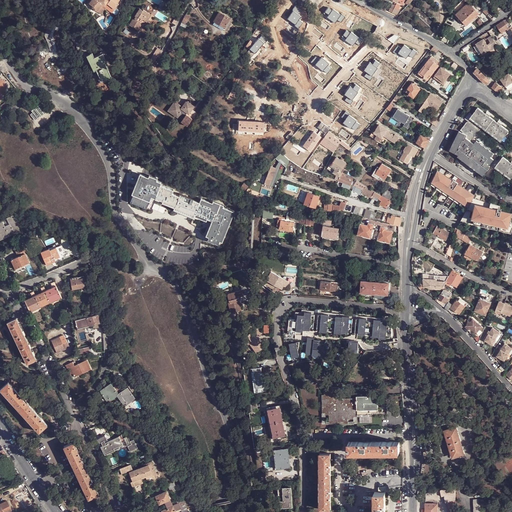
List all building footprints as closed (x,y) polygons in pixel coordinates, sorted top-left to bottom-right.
[(91,0),(89,3),(93,6),(92,7),(97,11),(102,5),(105,4),(107,4),(115,9),(119,4),(117,3),(119,0),(91,0)] [(392,0),(395,1),(393,6),(393,7),(395,8),(394,11),(399,14),(402,10),(399,9),(401,4),(403,5),(405,0),(392,0)] [(479,13),(469,2),(456,14),(461,19),(462,18),(467,25),(479,13)] [(301,10),(295,6),(292,10),(293,11),(287,19),(295,25),(295,26),(299,28),(303,23),(299,20),(301,16),(298,14),(301,10)] [(139,24),(141,21),(140,20),(141,18),(143,18),(144,16),(147,18),(151,13),(143,9),(140,7),(135,15),(136,16),(134,18),(133,18),(129,24),(134,26),(134,25),(139,28),(140,25),(139,24)] [(333,10),(332,11),(328,8),(325,12),(329,15),(327,17),(335,23),(337,20),(341,23),(345,17),(341,14),(341,15),(333,10)] [(484,11),(492,18),(495,15),(486,8),(484,11)] [(214,20),(225,26),(230,18),(219,12),(214,20)] [(462,23),(464,22),(461,19),(456,14),(455,14),(454,15),(462,23)] [(497,25),(502,32),(503,31),(507,29),(511,36),(511,25),(509,22),(507,23),(504,20),(497,25)] [(350,33),(346,31),(343,35),(347,38),(345,40),(353,46),(359,38),(350,33)] [(491,50),(498,45),(491,35),(487,38),(490,42),(487,44),(484,38),(475,43),(482,54),(490,49),(491,50)] [(262,39),(258,36),(256,40),(255,39),(253,41),(251,40),(247,46),(250,48),(247,53),(251,55),(262,39)] [(397,54),(406,58),(408,56),(413,58),(418,53),(405,45),(401,48),(398,47),(393,51),(397,54)] [(87,55),(94,71),(97,69),(102,80),(104,79),(105,81),(112,78),(105,63),(107,62),(103,53),(95,57),(92,53),(87,55)] [(329,64),(321,58),(315,65),(323,72),(324,71),(327,74),(330,70),(327,66),(329,64)] [(417,73),(427,80),(438,65),(429,58),(417,73)] [(379,64),(375,61),(372,65),(370,63),(364,71),(366,73),(364,76),(370,80),(373,77),(372,76),(377,68),(379,64)] [(435,73),(444,80),(450,72),(441,66),(435,73)] [(478,68),(474,72),(482,80),(486,83),(489,80),(478,68)] [(501,78),(506,86),(511,82),(511,81),(511,76),(509,72),(501,78)] [(443,82),(444,80),(435,73),(434,75),(443,82)] [(406,90),(414,96),(420,88),(412,82),(406,90)] [(492,87),(497,91),(502,86),(496,82),(492,87)] [(360,88),(355,85),(353,89),(350,87),(344,95),(347,97),(345,101),(350,105),(353,101),(352,100),(357,92),(360,88)] [(430,93),(419,110),(423,112),(429,104),(437,109),(443,101),(430,93)] [(393,98),(387,107),(391,110),(395,105),(394,104),(396,102),(397,103),(399,101),(395,99),(394,98),(393,98)] [(179,103),(174,100),(167,110),(177,117),(178,117),(182,120),(182,121),(187,125),(193,117),(188,114),(195,105),(186,100),(180,108),(179,103)] [(42,102),(31,110),(33,112),(37,119),(48,110),(42,102)] [(486,113),(478,107),(473,114),(471,117),(502,140),(509,131),(501,125),(497,122),(490,116),(486,113)] [(410,116),(398,109),(393,117),(404,124),(403,126),(408,129),(413,120),(409,118),(410,116)] [(350,114),(345,111),(342,117),(345,119),(343,123),(351,129),(352,128),(356,131),(359,125),(355,122),(356,121),(349,116),(350,114)] [(436,125),(439,120),(434,117),(432,116),(429,120),(436,125)] [(471,117),(470,118),(481,127),(501,142),(502,140),(471,117)] [(481,127),(470,118),(468,121),(467,121),(480,130),(481,127)] [(263,130),(264,120),(255,119),(252,119),(238,119),(238,129),(263,130)] [(322,120),(320,123),(329,129),(331,126),(322,120)] [(480,130),(467,121),(461,130),(463,132),(463,133),(459,131),(450,150),(459,155),(458,156),(484,175),(491,166),(489,166),(494,159),(491,157),(494,153),(476,140),(474,141),(472,139),(473,138),(479,130),(480,130)] [(318,125),(327,132),(329,129),(320,123),(318,125)] [(390,130),(378,123),(373,132),(381,137),(383,135),(394,142),(398,135),(394,133),(393,134),(389,131),(390,130)] [(320,142),(334,151),(339,142),(342,139),(329,129),(327,132),(320,142)] [(313,132),(303,146),(306,149),(311,152),(321,138),(313,132)] [(381,137),(373,132),(371,135),(379,140),(381,137)] [(424,146),(429,137),(427,136),(426,137),(421,134),(419,137),(416,141),(424,146)] [(349,148),(351,146),(342,139),(339,142),(340,143),(349,148)] [(418,149),(407,142),(402,150),(404,150),(399,158),(407,163),(412,155),(414,156),(418,149)] [(288,166),(290,160),(284,155),(280,160),(288,166)] [(346,161),(336,155),(332,162),(330,161),(327,167),(336,172),(340,174),(341,170),(342,168),(346,161)] [(503,156),(496,166),(511,178),(511,177),(511,162),(503,156)] [(376,171),(383,175),(387,170),(389,172),(391,167),(382,162),(376,171)] [(275,166),(270,165),(269,169),(266,176),(272,178),(275,166)] [(366,170),(361,166),(357,173),(354,176),(355,177),(357,178),(360,180),(366,170)] [(511,179),(511,178),(496,166),(495,167),(511,179)] [(349,187),(353,176),(345,170),(342,168),(341,170),(340,174),(337,179),(341,180),(340,183),(342,184),(349,187)] [(354,176),(357,173),(349,169),(349,170),(346,168),(345,170),(353,176),(354,176)] [(468,206),(473,198),(474,195),(470,192),(458,184),(458,183),(453,180),(438,170),(434,177),(432,182),(432,183),(466,205),(468,206)] [(174,206),(173,207),(174,208),(174,207),(183,211),(185,212),(187,213),(189,214),(192,215),(193,216),(194,214),(195,214),(199,215),(202,217),(207,218),(212,220),(205,236),(208,237),(207,240),(218,244),(220,240),(222,241),(233,211),(223,207),(224,205),(213,201),(212,202),(201,198),(199,202),(192,199),(179,193),(178,195),(171,192),(172,190),(159,185),(161,182),(156,180),(156,178),(148,175),(148,177),(139,173),(131,193),(133,194),(130,201),(150,210),(155,198),(158,200),(158,199),(162,201),(161,202),(161,203),(162,202),(162,201),(165,202),(169,204),(172,205),(174,206)] [(356,180),(354,184),(364,189),(366,190),(373,194),(377,196),(381,197),(386,199),(386,200),(384,204),(388,205),(390,200),(391,197),(377,191),(360,180),(357,178),(356,180)] [(432,183),(431,184),(465,207),(466,205),(432,183)] [(361,194),(364,189),(354,184),(352,189),(356,191),(361,194)] [(315,206),(319,195),(309,191),(308,196),(305,202),(315,206)] [(499,208),(500,207),(491,204),(473,198),(468,206),(462,218),(494,226),(495,224),(496,224),(499,208)] [(398,209),(402,211),(402,203),(400,202),(394,199),(393,202),(391,206),(398,209)] [(353,205),(345,202),(345,203),(342,208),(344,209),(351,211),(353,205)] [(263,216),(272,217),(273,209),(263,208),(263,216)] [(371,209),(367,208),(365,214),(369,215),(369,216),(375,217),(376,212),(371,210),(371,209)] [(511,214),(511,212),(501,210),(502,209),(499,208),(496,224),(498,225),(501,225),(509,227),(509,224),(511,214)] [(14,214),(7,217),(6,215),(0,217),(0,238),(1,241),(14,236),(15,238),(17,237),(15,233),(14,231),(21,228),(14,214)] [(387,221),(400,225),(401,216),(392,214),(391,217),(388,217),(387,221)] [(292,230),(294,221),(286,219),(286,220),(281,219),(281,218),(278,218),(277,224),(279,225),(279,228),(292,230)] [(496,224),(495,224),(494,226),(462,218),(461,220),(497,229),(498,227),(498,225),(496,224)] [(369,225),(361,223),(358,233),(389,243),(393,231),(386,230),(386,228),(381,227),(381,228),(373,226),(374,224),(369,222),(369,225)] [(337,237),(338,228),(330,226),(330,227),(325,226),(325,225),(318,224),(316,233),(323,234),(328,235),(337,237)] [(509,227),(501,225),(500,228),(499,230),(511,233),(511,230),(511,224),(509,224),(509,227)] [(446,240),(450,233),(437,225),(433,233),(446,240)] [(457,228),(456,235),(462,239),(465,233),(457,228)] [(472,237),(466,233),(465,233),(462,239),(469,243),(472,237)] [(465,252),(472,257),(477,248),(470,244),(465,252)] [(21,266),(30,262),(26,253),(27,253),(24,246),(16,250),(18,256),(12,259),(17,270),(22,268),(21,266)] [(56,247),(42,253),(47,265),(55,261),(54,260),(54,259),(59,257),(56,247)] [(472,257),(476,259),(477,258),(479,259),(483,251),(477,248),(472,257)] [(262,273),(268,276),(271,270),(265,267),(262,273)] [(268,276),(266,279),(275,285),(276,283),(282,287),(283,285),(286,286),(289,281),(271,270),(268,276)] [(453,284),(457,286),(463,277),(452,270),(450,275),(447,281),(449,281),(453,284)] [(86,286),(85,277),(78,279),(76,279),(76,277),(71,278),(73,288),(77,287),(77,288),(86,286)] [(321,288),(336,289),(337,282),(331,282),(332,280),(321,279),(321,288)] [(388,293),(389,282),(362,279),(360,291),(388,293)] [(31,311),(30,310),(40,305),(40,307),(41,308),(42,307),(41,306),(41,305),(50,300),(51,302),(52,302),(52,301),(51,300),(61,296),(61,297),(62,298),(62,297),(54,281),(51,283),(53,287),(54,289),(51,290),(50,288),(46,290),(44,286),(41,288),(43,292),(44,293),(40,295),(40,293),(36,295),(34,291),(31,292),(33,297),(34,298),(30,300),(29,298),(25,300),(31,312),(32,312),(31,311)] [(434,289),(442,289),(443,288),(446,281),(437,281),(434,281),(434,285),(434,289)] [(242,309),(239,296),(243,294),(242,289),(229,292),(228,293),(228,295),(230,301),(229,301),(229,302),(231,312),(229,312),(231,320),(239,318),(237,310),(242,309)] [(441,294),(438,298),(437,300),(443,306),(445,303),(446,303),(448,298),(450,294),(451,294),(443,290),(443,291),(441,294)] [(486,315),(491,303),(480,298),(475,310),(486,315)] [(459,313),(465,305),(464,304),(458,300),(457,299),(451,307),(459,313)] [(496,309),(502,312),(505,303),(499,300),(496,309)] [(502,312),(496,309),(496,310),(501,313),(511,316),(511,315),(511,312),(511,305),(508,304),(505,303),(502,312)] [(84,327),(90,326),(89,325),(97,323),(97,324),(102,322),(101,321),(99,313),(78,319),(80,325),(84,324),(84,327)] [(304,316),(297,316),(296,332),(302,333),(303,331),(309,331),(311,314),(304,313),(304,316)] [(18,344),(27,340),(17,317),(8,322),(18,344)] [(342,318),(335,317),(334,334),(341,335),(341,334),(347,334),(349,318),(342,317),(342,318)] [(473,318),(470,322),(472,324),(478,328),(478,329),(481,325),(473,318)] [(366,320),(359,319),(358,335),(364,336),(366,320)] [(380,321),(374,320),(372,337),(379,338),(379,339),(385,340),(387,323),(380,322),(380,321)] [(475,332),(478,328),(472,324),(469,327),(475,332)] [(493,344),(501,332),(493,327),(491,331),(489,333),(485,340),(493,344)] [(264,346),(258,336),(260,334),(256,329),(247,334),(252,341),(250,342),(257,351),(264,346)] [(501,331),(501,332),(493,344),(496,346),(505,333),(501,331)] [(64,335),(52,341),(58,353),(70,347),(64,335)] [(313,339),(307,338),(305,358),(311,360),(312,356),(318,357),(320,342),(313,341),(313,339)] [(28,365),(37,360),(27,340),(18,344),(28,365)] [(358,344),(349,342),(348,352),(357,353),(358,344)] [(296,343),(288,345),(293,360),(299,358),(296,343)] [(511,348),(505,344),(498,356),(505,360),(511,348)] [(90,346),(79,349),(81,356),(92,353),(90,346)] [(87,359),(75,365),(73,361),(66,365),(70,372),(72,371),(74,373),(75,375),(81,372),(81,373),(91,368),(87,359)] [(382,364),(383,375),(387,375),(395,375),(393,363),(382,364)] [(259,387),(266,386),(264,372),(262,372),(261,366),(256,367),(257,378),(256,379),(257,387),(255,387),(256,391),(260,391),(259,387)] [(39,431),(47,424),(8,381),(1,388),(39,431)] [(324,394),(321,394),(321,406),(324,406),(328,406),(328,408),(328,415),(347,415),(347,412),(347,410),(356,410),(356,408),(374,408),(377,408),(377,405),(377,401),(379,401),(379,397),(382,397),(382,392),(377,391),(377,389),(356,389),(356,392),(338,392),(336,392),(336,386),(338,386),(338,381),(324,381),(324,388),(324,394)] [(100,396),(105,403),(107,402),(108,401),(109,402),(111,400),(113,403),(120,398),(125,405),(128,403),(129,405),(133,403),(132,402),(136,399),(129,389),(123,393),(119,386),(115,389),(112,385),(102,392),(103,393),(100,396)] [(253,404),(250,404),(251,412),(253,412),(253,410),(258,410),(257,403),(253,404)] [(273,409),(270,410),(271,417),(269,418),(270,420),(268,420),(269,426),(271,425),(271,427),(273,427),(275,435),(278,434),(279,438),(287,436),(284,424),(283,416),(280,404),(272,405),(273,409)] [(353,412),(353,415),(347,415),(328,415),(321,415),(321,423),(356,422),(356,410),(347,410),(347,412),(353,412)] [(446,433),(453,457),(458,456),(458,457),(465,455),(457,428),(450,429),(451,432),(446,433)] [(100,445),(104,453),(119,446),(123,444),(122,442),(125,440),(128,445),(131,444),(127,435),(123,437),(121,434),(108,441),(105,435),(97,439),(99,442),(101,441),(102,444),(100,445)] [(138,447),(134,439),(130,441),(132,444),(128,446),(130,451),(138,447)] [(376,452),(376,441),(367,441),(363,441),(349,441),(349,452),(376,452)] [(386,441),(376,441),(376,452),(400,452),(400,441),(390,441),(386,441)] [(89,498),(99,493),(74,442),(64,446),(89,498)] [(119,446),(104,453),(105,454),(120,447),(119,446)] [(288,448),(275,449),(277,467),(287,466),(290,466),(288,448)] [(276,470),(287,468),(287,466),(277,467),(275,449),(274,449),(276,470)] [(9,456),(5,450),(0,451),(0,459),(0,460),(5,458),(9,456)] [(320,453),(320,479),(331,479),(331,470),(331,465),(331,452),(320,453)] [(133,470),(131,464),(120,468),(123,475),(129,472),(131,477),(133,481),(132,482),(134,487),(144,483),(142,478),(146,477),(147,478),(157,474),(152,461),(146,463),(147,465),(145,466),(133,470)] [(331,491),(331,479),(320,479),(320,509),(331,509),(331,495),(331,491)] [(176,496),(181,494),(174,482),(167,485),(170,491),(173,490),(176,496)] [(292,485),(283,486),(278,486),(279,493),(283,493),(288,493),(288,498),(284,498),(284,499),(281,499),(281,506),(293,505),(292,485)] [(457,495),(457,488),(442,491),(442,500),(448,499),(448,511),(457,511),(457,501),(457,495)] [(167,491),(156,496),(160,504),(165,502),(168,508),(163,511),(176,511),(176,510),(182,508),(184,511),(183,511),(187,511),(189,511),(188,509),(183,499),(179,501),(179,502),(173,504),(167,491)] [(375,492),(375,511),(385,511),(386,510),(386,505),(386,492),(375,492)] [(8,502),(0,505),(0,511),(10,511),(12,511),(8,502)]
